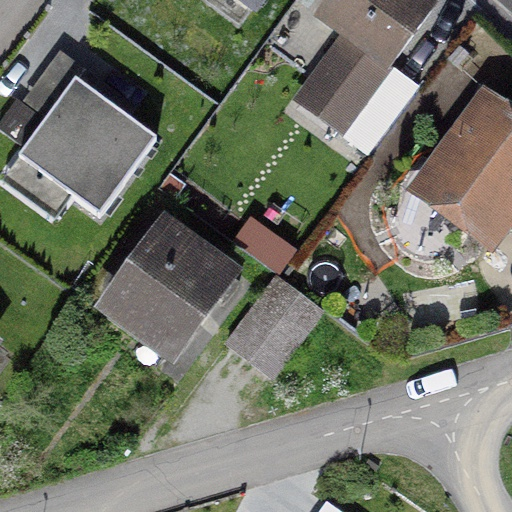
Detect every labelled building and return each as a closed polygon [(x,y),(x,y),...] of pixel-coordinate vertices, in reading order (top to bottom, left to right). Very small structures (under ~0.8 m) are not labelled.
[(233,0),(257,16),(268,0),(233,0)] [(385,71),(428,14),(408,0),(332,0),(317,21),(346,42),(312,88),(348,115),(382,69),(385,71)] [(155,139),(76,84),(19,164),(99,219),(155,139)] [(483,244),(511,206),(511,128),(485,108),(419,196),(483,244)] [(236,289),(161,234),(104,311),(170,359),(215,297),(225,304),(236,289)] [(272,283),(223,349),(270,384),(319,318),(272,283)]
